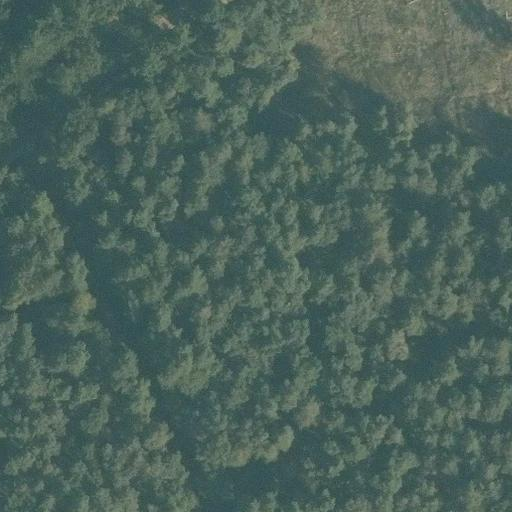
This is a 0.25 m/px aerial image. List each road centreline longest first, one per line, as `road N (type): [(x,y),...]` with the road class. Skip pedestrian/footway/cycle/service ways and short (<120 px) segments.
road 1 (track): [(203,511),(21,151)]
road 2 (track): [(205,0),(0,151)]
